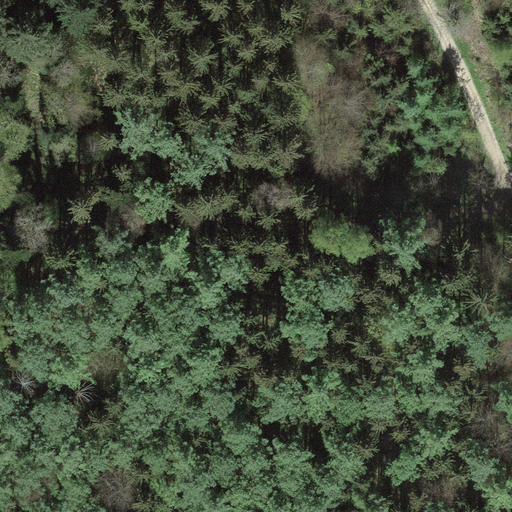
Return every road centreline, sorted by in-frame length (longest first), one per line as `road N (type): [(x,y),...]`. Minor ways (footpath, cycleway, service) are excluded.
road 1 (track): [(0,231),(511,211)]
road 2 (track): [(423,0),(481,124),(509,211)]
